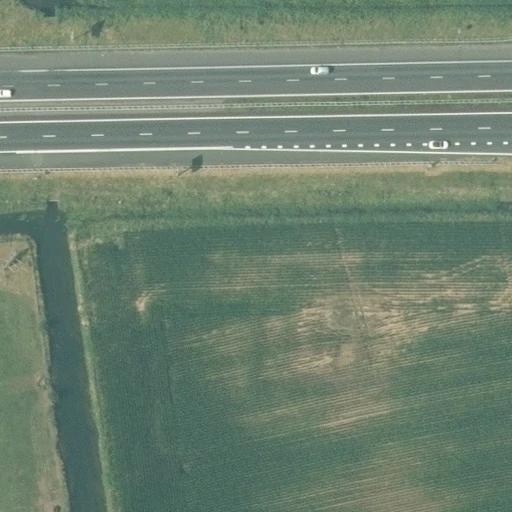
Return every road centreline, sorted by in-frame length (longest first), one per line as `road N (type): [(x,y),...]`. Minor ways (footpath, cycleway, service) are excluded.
road 1 (motorway): [(0,139),(511,128)]
road 2 (motorway): [(511,77),(0,87)]
